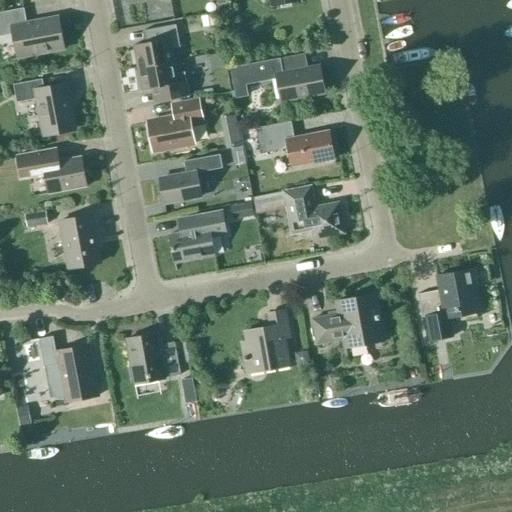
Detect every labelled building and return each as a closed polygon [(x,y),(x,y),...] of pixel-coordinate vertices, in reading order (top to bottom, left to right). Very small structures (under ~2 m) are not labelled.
[(225,0),(216,0),(218,10),(227,8),(225,0)] [(0,36),(16,33),(21,58),(61,50),(54,17),(26,22),(24,8),(0,12),(0,36)] [(214,14),(200,17),(202,27),(216,25),(214,14)] [(133,45),(138,68),(174,61),(171,49),(180,47),(176,25),(143,31),(145,43),(133,45)] [(305,53),(268,60),(229,67),(235,99),(248,96),(246,85),(276,79),(277,81),(281,101),(321,93),(316,67),(308,69),(305,53)] [(184,72),(176,73),(174,61),(138,68),(142,90),(154,88),(156,102),(189,96),(184,72)] [(36,99),(42,133),(75,127),(68,87),(44,91),(42,79),(13,85),(16,102),(36,99)] [(175,117),(148,122),(153,151),(193,143),(189,122),(202,119),(198,100),(172,105),(175,117)] [(234,115),(220,118),(222,126),(223,130),(237,127),(234,115)] [(288,148),(291,167),(334,159),(329,131),(294,138),(291,121),(255,128),(260,154),(288,148)] [(237,148),(232,149),(235,166),(244,164),(241,147),(237,148)] [(86,186),(81,157),(60,161),(58,148),(17,156),(21,178),(44,173),(48,194),(86,186)] [(223,168),(221,154),(184,161),(186,174),(158,179),(163,203),(201,196),(197,173),(223,168)] [(312,230),(313,239),(344,233),(339,202),(313,207),(312,200),(313,199),(311,186),(283,191),(291,234),(312,230)] [(264,195),(252,197),(255,213),(275,209),(272,193),(264,195)] [(233,220),(254,216),(251,203),(231,207),(233,220)] [(226,234),(222,211),(177,219),(180,233),(169,235),(174,263),(214,255),(210,236),(226,234)] [(25,215),(27,227),(48,224),(45,212),(25,215)] [(59,221),(68,268),(100,262),(92,215),(59,221)] [(480,312),(474,284),(478,283),(475,269),(448,274),(449,279),(437,282),(438,290),(417,294),(422,317),(425,317),(430,340),(453,336),(452,329),(446,330),(444,319),(480,312)] [(371,343),(369,334),(382,332),(375,294),(336,301),(339,314),(312,319),(317,344),(343,339),(345,348),(371,343)] [(289,366),(284,338),(289,337),(284,311),(268,313),(270,326),(244,331),(246,343),(242,343),(242,342),(241,343),(247,373),(250,373),(250,369),(262,367),(263,371),(289,366)] [(165,378),(180,375),(174,342),(159,345),(157,333),(125,339),(133,380),(163,374),(164,378),(165,378)] [(65,402),(99,395),(90,345),(56,352),(53,336),(39,339),(44,366),(57,364),(65,402)] [(188,379),(181,380),(185,403),(196,401),(196,400),(192,378),(188,379)] [(23,407),(15,408),(18,425),(31,423),(28,406),(23,407)]
